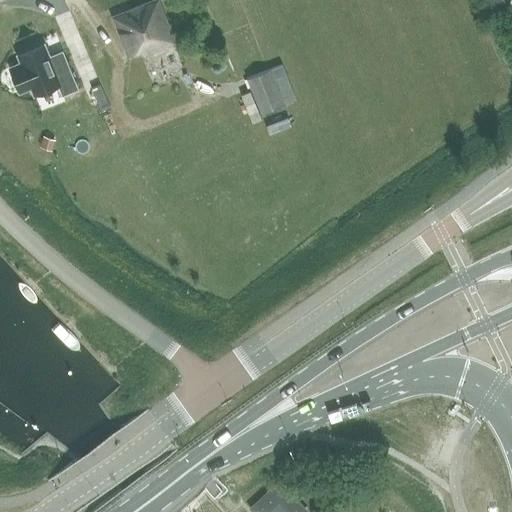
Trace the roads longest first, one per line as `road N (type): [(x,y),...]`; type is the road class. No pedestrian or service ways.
road 1 (primary): [(511,256),(341,350),(189,468)]
road 2 (unclassified): [(213,395),(167,347),(90,294),(0,211)]
road 3 (unclassified): [(246,372),(465,217)]
road 4 (primary): [(189,468),(392,369)]
road 5 (unclassified): [(213,395),(47,511)]
road 6 (primary): [(392,369),(474,385),(511,420)]
road 7 (primary): [(392,369),(511,313)]
